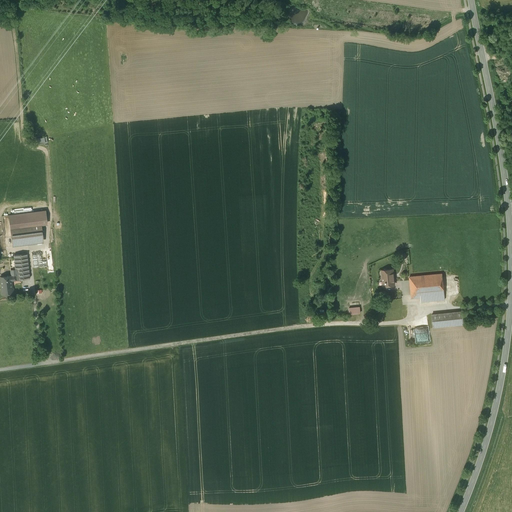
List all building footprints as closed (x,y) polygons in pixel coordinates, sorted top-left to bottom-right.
[(9,215),(11,227),(41,223),(47,223),(45,211),(9,215)] [(41,223),(11,227),(13,245),(43,242),(41,223)] [(16,270),(17,280),(30,278),(27,253),(14,254),(16,270)] [(383,270),(383,274),(382,276),(382,280),(384,280),(384,286),(394,285),(393,269),(388,269),(387,269),(384,269),(383,270)] [(442,274),(410,277),(411,295),(420,294),(421,302),(445,299),(442,274)] [(11,275),(0,277),(2,287),(1,287),(2,294),(14,292),(13,289),(12,289),(11,280),(11,275)] [(395,304),(376,305),(377,317),(415,314),(414,302),(403,303),(403,294),(394,295),(395,304)] [(462,311),(432,314),(433,327),(463,324),(462,311)] [(416,329),(416,339),(425,338),(425,339),(431,338),(430,329),(416,329)]
